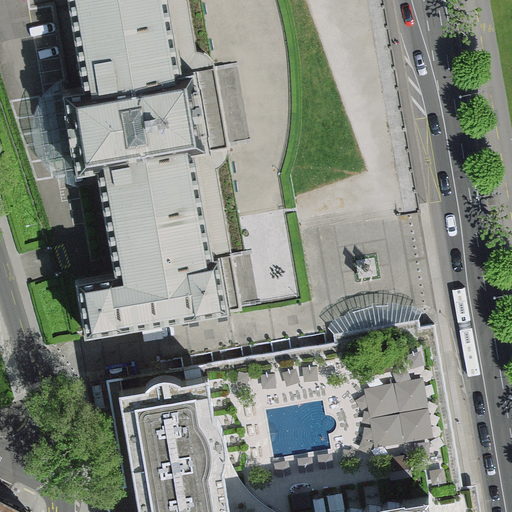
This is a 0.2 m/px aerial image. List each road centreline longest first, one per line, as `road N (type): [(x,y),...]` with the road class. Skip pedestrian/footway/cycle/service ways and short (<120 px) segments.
road 1 (primary): [(511,470),(430,0)]
road 2 (residential): [(0,253),(59,461)]
